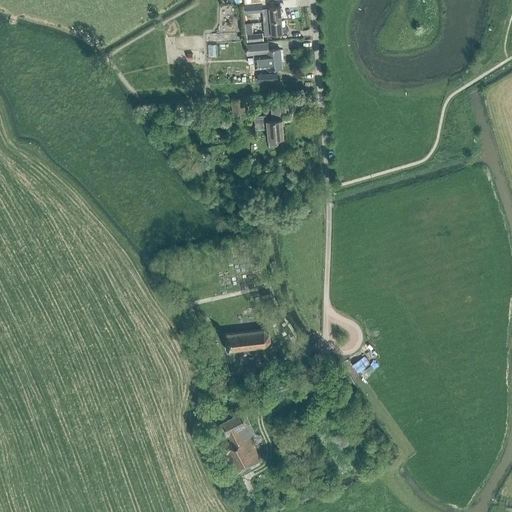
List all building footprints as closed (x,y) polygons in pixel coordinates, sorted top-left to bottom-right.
[(269,22),(281,21),(280,7),(268,8),(268,9),(262,10),(263,14),(268,13),(269,22)] [(270,36),(282,34),(281,21),(269,22),(263,22),(265,36),(270,35),(270,36)] [(247,43),(261,41),(261,34),(246,35),(247,43)] [(257,69),(267,68),(267,70),(281,69),(279,49),(267,50),(267,43),(246,44),(247,55),(256,54),(257,69)] [(218,56),(218,44),(208,44),(208,56),(218,56)] [(257,74),(258,82),(278,81),(277,73),(257,74)] [(231,99),(232,114),(244,113),(243,99),(231,99)] [(277,146),(276,140),(283,139),(282,120),(280,120),(279,114),(286,113),(285,104),(270,106),(271,120),(266,121),(265,115),(253,116),(254,130),(266,129),(267,141),(268,141),(268,147),(277,146)] [(264,346),(269,340),(268,333),(263,329),(225,333),(227,350),(264,346)] [(365,354),(352,363),(358,371),(361,370),(365,376),(375,368),(365,354)] [(234,473),(259,460),(247,436),(254,433),(243,411),(218,424),(223,434),(226,433),(230,440),(219,445),(234,473)]
